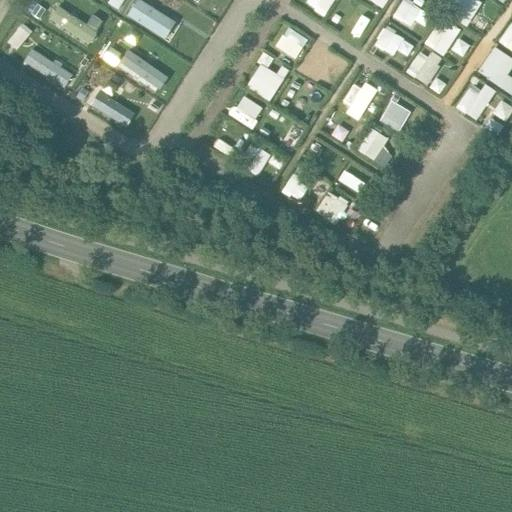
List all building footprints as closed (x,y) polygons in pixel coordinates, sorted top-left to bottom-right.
[(107,0),(107,2),(119,9),(124,0),(107,0)] [(135,0),(133,0),(125,18),(167,37),(176,18),(135,0)] [(307,0),(306,8),(328,13),(331,0),(307,0)] [(414,25),(421,5),(406,0),(399,0),(394,18),(414,25)] [(461,0),(456,19),(471,24),(477,0),(461,0)] [(333,10),(326,21),(338,28),(344,16),(333,10)] [(364,11),(353,28),(360,33),(371,16),(364,11)] [(511,20),(497,40),(511,51),(511,20)] [(441,21),(427,47),(444,56),(458,29),(441,21)] [(396,47),(403,52),(410,41),(385,25),(373,44),(391,55),(396,47)] [(294,59),(307,40),(287,26),(274,45),(294,59)] [(457,38),(450,49),(462,56),(469,45),(457,38)] [(313,42),(297,66),(318,79),(325,68),(339,76),(347,63),(313,42)] [(405,72),(426,84),(440,61),(420,48),(405,72)] [(271,100),(284,74),(258,61),(245,88),(271,100)] [(354,78),(343,95),(360,106),(371,89),(354,78)] [(494,90),(484,83),(479,90),(469,84),(455,107),(475,120),(494,90)] [(511,106),(500,100),(485,127),(497,134),(511,108),(511,106)] [(220,127),(213,149),(234,156),(241,134),(220,127)] [(373,159),(385,137),(368,128),(356,150),(373,159)] [(259,175),(269,150),(247,142),(237,167),(259,175)] [(323,195),(329,181),(294,165),(282,192),(299,200),(305,187),(323,195)] [(299,203),(314,211),(321,196),(306,189),(299,203)] [(328,191),(314,212),(334,225),(348,203),(328,191)]
